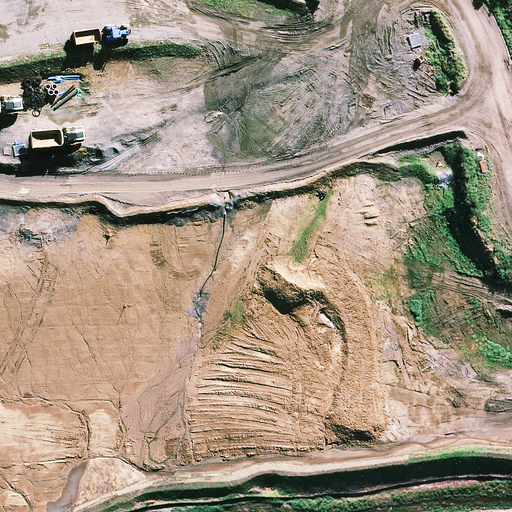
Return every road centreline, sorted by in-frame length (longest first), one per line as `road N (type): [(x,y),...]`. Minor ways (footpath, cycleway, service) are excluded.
road 1 (motorway): [(0,229),(511,138)]
road 2 (motorway): [(511,208),(0,290)]
road 3 (unknown): [(306,0),(367,55),(423,138),(511,302)]
